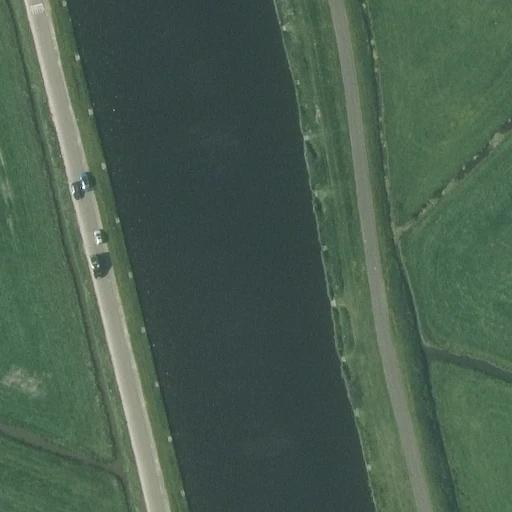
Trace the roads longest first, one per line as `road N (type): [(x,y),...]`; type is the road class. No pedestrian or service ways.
road 1 (unclassified): [(153,511),(30,0)]
road 2 (unclassified): [(333,0),(378,310),(427,511)]
